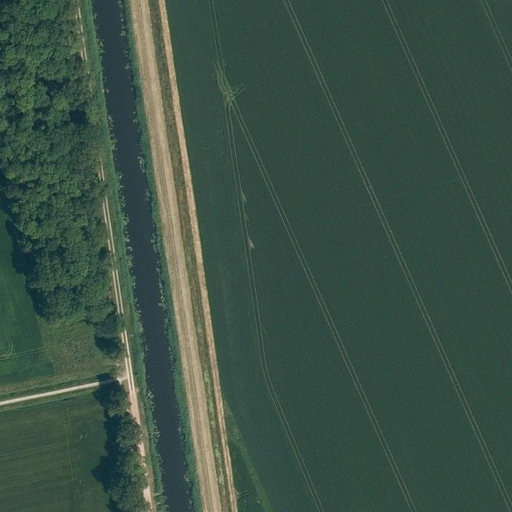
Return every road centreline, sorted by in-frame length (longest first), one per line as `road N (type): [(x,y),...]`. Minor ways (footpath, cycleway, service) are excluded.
road 1 (track): [(129,0),(207,511)]
road 2 (track): [(128,377),(75,0)]
road 3 (track): [(148,511),(128,377)]
